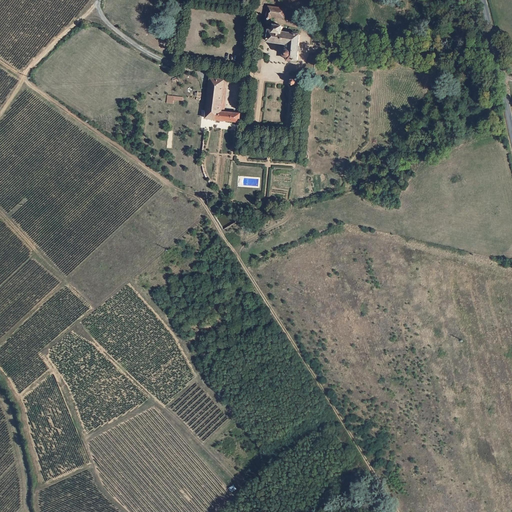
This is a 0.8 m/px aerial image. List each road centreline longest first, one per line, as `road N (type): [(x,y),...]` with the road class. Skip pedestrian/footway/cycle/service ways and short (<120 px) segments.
road 1 (track): [(0,61),(153,172),(199,194),(396,511)]
road 2 (track): [(243,491),(77,322),(207,211)]
road 3 (track): [(159,401),(85,443),(100,482),(128,511)]
road 4 (track): [(217,511),(336,415)]
road 5 (track): [(97,4),(29,67),(0,114)]
road 6 (unclassified): [(99,0),(109,24),(148,53),(199,71),(206,85)]
road 7 (tertiary): [(511,129),(483,0)]
road 8 (track): [(29,511),(0,395)]
